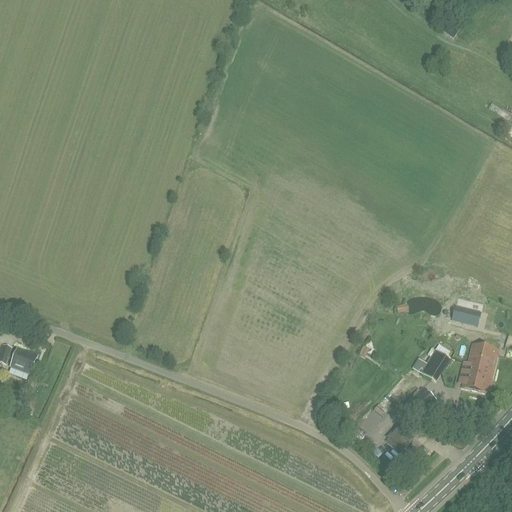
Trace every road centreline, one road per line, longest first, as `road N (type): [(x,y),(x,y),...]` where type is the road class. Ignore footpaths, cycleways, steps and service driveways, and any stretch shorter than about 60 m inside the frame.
road 1 (unclassified): [(404,511),(349,454),(316,433),(0,308)]
road 2 (track): [(316,433),(312,416),(375,303),(426,259)]
